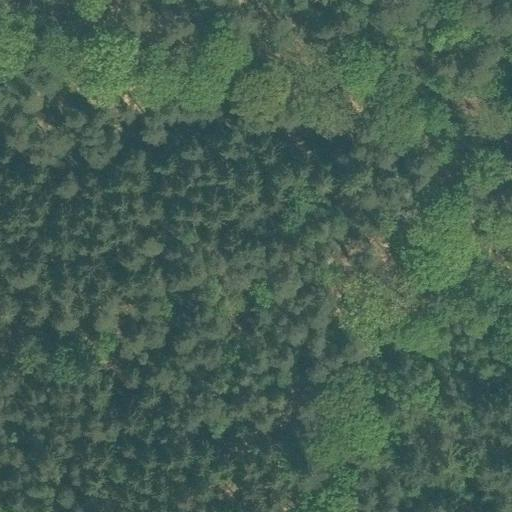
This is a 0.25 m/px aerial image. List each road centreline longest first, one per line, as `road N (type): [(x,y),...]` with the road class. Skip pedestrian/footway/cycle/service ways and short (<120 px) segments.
road 1 (track): [(307,511),(468,97)]
road 2 (track): [(468,97),(57,24)]
